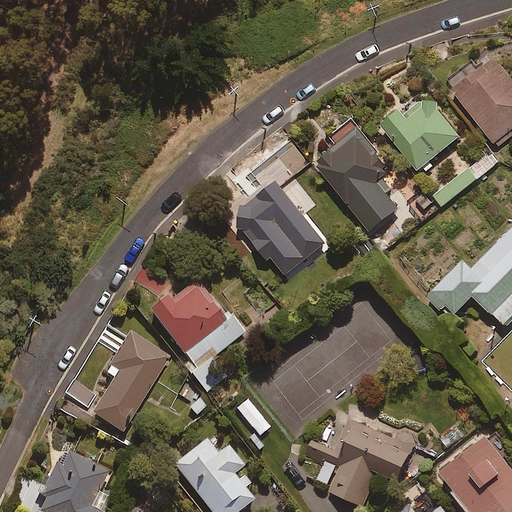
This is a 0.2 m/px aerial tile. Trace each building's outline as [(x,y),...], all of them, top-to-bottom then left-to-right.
[(511,126),(511,76),(493,51),(450,83),(497,147),(511,136),(511,133),(508,129),(511,126)] [(416,167),(419,164),(425,171),(434,164),(429,157),(459,135),(427,90),(401,109),(397,104),(379,117),(416,167)] [(393,189),(380,173),(389,166),(350,116),(331,131),(337,139),(313,157),(369,228),(397,206),(387,194),(393,189)] [(498,162),(490,151),(433,193),(441,204),(498,162)] [(326,241),(274,176),(244,200),(242,198),(225,211),(239,228),(241,226),(267,257),(270,255),(285,274),(326,241)] [(477,303),(500,326),(511,314),(511,220),(439,288),(464,315),(477,303)] [(213,357),(245,330),(229,311),(225,314),(195,278),(169,300),(163,292),(145,308),(188,360),(182,365),(200,387),(213,357)] [(168,355),(127,330),(101,371),(111,377),(90,411),(122,431),(168,355)] [(71,377),(62,390),(87,408),(96,394),(71,377)] [(416,437),(353,406),(348,417),(339,413),(332,428),(338,431),(331,446),(313,438),(306,453),(323,462),(315,479),(362,502),(378,471),(395,479),(416,437)] [(452,485),(449,487),(468,511),(511,511),(511,464),(484,429),(438,466),(452,485)] [(210,511),(233,511),(234,511),(251,497),(244,488),(250,483),(242,474),(238,477),(232,471),(242,463),(226,443),(215,451),(204,437),(171,463),(210,511)] [(107,473),(64,448),(56,462),(54,461),(36,492),(42,495),(35,507),(43,511),(103,511),(111,498),(97,490),(107,473)] [(421,511),(412,498),(393,511),(449,511),(441,500),(424,511),(421,511)]
